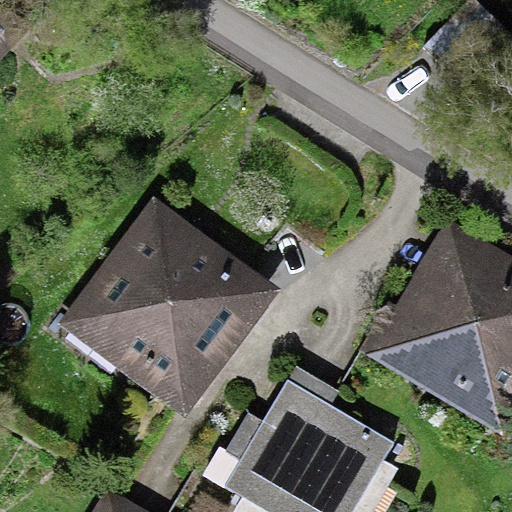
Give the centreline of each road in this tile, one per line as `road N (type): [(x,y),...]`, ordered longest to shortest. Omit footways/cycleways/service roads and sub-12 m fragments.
road 1 (residential): [(165,498),(324,313),(474,185)]
road 2 (residential): [(182,0),(340,114),(474,185)]
